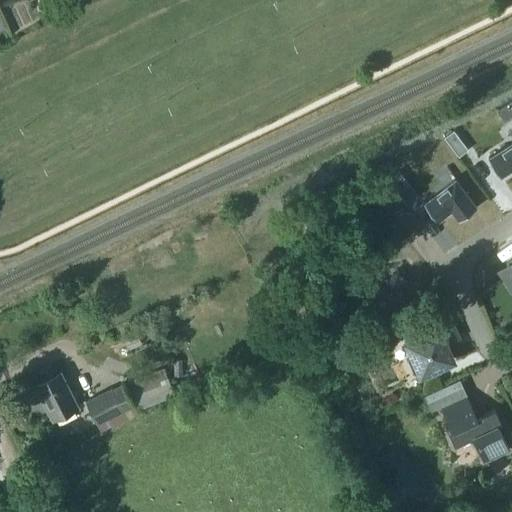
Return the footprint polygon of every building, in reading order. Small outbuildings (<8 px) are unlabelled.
[(511,138),(488,154),(500,172),(511,164),(511,138)] [(451,178),(420,202),(433,220),(447,209),(455,219),(473,206),(451,178)] [(401,199),(381,217),(402,241),(422,224),(401,199)] [(511,263),(503,270),(511,283),(511,263)] [(416,370),(427,374),(439,369),(438,365),(452,358),(443,337),(455,331),(445,309),(420,320),(426,333),(407,341),(414,356),(410,358),(416,370)] [(326,366),(323,359),(312,365),(316,372),(326,366)] [(164,366),(128,380),(138,407),(174,393),(164,366)] [(36,384),(46,404),(53,417),(78,405),(71,392),(61,372),(36,384)] [(113,389),(88,401),(99,423),(123,411),(124,414),(136,408),(123,381),(112,387),(113,389)] [(454,381),(425,394),(431,408),(441,403),(452,427),(448,429),(455,444),(473,435),(484,459),(508,448),(497,424),(501,423),(495,408),(476,416),(465,392),(460,394),(454,381)] [(347,431),(346,446),(359,446),(360,431),(347,431)]
